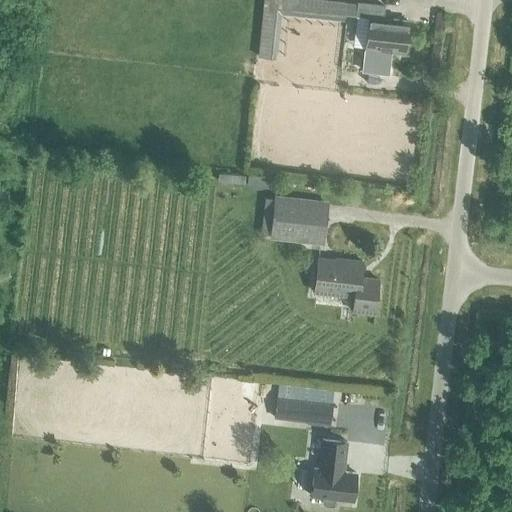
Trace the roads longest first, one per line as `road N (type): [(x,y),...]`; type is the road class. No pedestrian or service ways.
road 1 (residential): [(455,274),(485,0)]
road 2 (residential): [(425,511),(455,274)]
